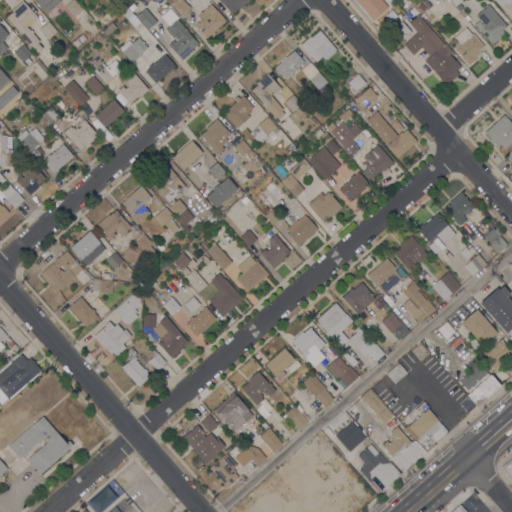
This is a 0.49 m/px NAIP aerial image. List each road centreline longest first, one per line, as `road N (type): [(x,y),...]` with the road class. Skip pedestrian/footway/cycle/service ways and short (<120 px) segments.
road 1 (residential): [(47,511),(456,150)]
road 2 (residential): [(297,0),(0,254)]
road 3 (residential): [(203,511),(0,287)]
road 4 (residential): [(511,215),(324,0)]
